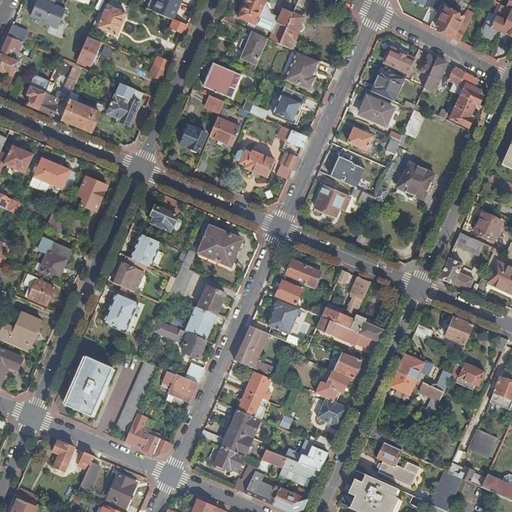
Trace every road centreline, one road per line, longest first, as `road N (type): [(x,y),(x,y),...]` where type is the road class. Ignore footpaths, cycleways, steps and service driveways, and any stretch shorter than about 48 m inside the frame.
road 1 (residential): [(34,416),(141,168)]
road 2 (residential): [(171,474),(282,228)]
road 3 (residential): [(420,286),(318,511)]
road 4 (residential): [(282,228),(377,14)]
road 5 (residential): [(511,80),(420,286)]
road 6 (residential): [(141,168),(214,0)]
road 7 (residential): [(141,168),(282,228)]
road 8 (residential): [(0,112),(141,168)]
road 9 (residential): [(282,228),(420,286)]
road 10 (residential): [(511,80),(377,14)]
road 11 (residential): [(171,474),(34,416)]
